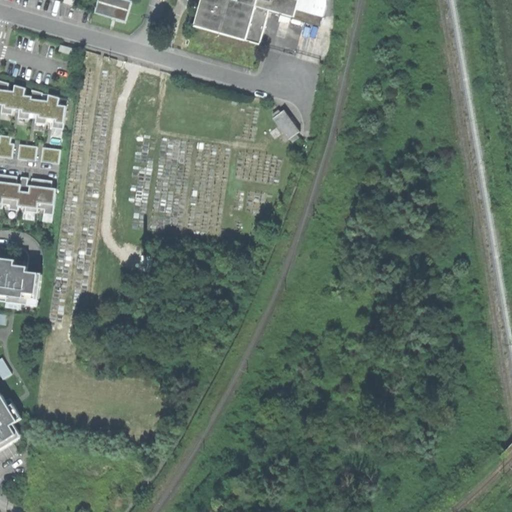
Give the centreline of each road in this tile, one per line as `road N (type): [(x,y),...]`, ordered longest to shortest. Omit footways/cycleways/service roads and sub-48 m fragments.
road 1 (track): [(124,511),(180,435),(253,293),(298,179),(306,96)]
road 2 (residential): [(2,11),(306,96)]
